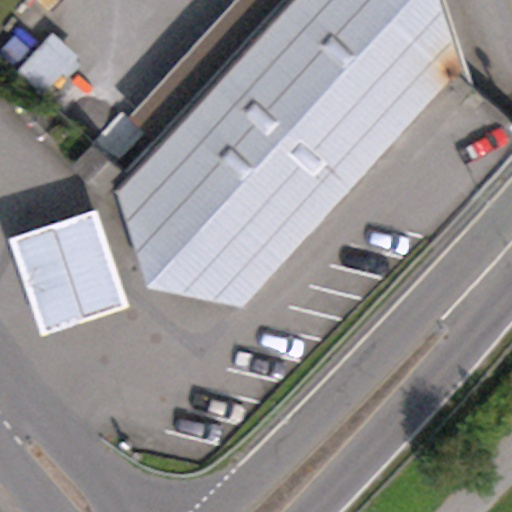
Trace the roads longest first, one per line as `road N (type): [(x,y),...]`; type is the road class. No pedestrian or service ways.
road 1 (primary): [(511,243),(443,329),(261,511)]
road 2 (tertiary): [(85,511),(0,403)]
